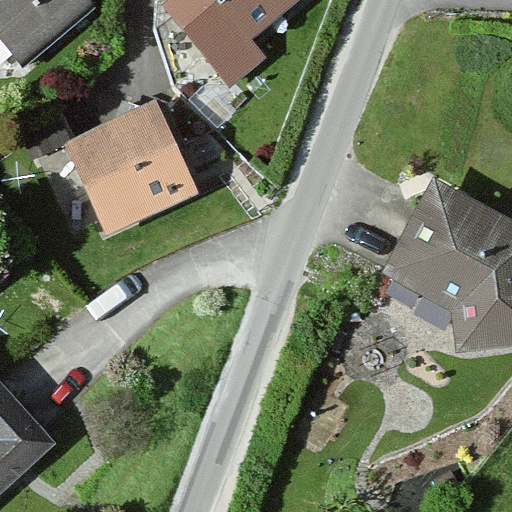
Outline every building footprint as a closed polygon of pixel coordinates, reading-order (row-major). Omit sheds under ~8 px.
[(0,0),(0,45),(22,71),(91,9),(82,0),(0,0)] [(186,0),(165,18),(229,95),(268,62),(256,48),(314,0),(186,0)] [(159,110),(66,151),(108,247),(201,206),(159,110)] [(511,226),(435,186),(383,283),(452,320),(458,366),(511,359),(511,226)] [(0,260),(0,289),(13,280),(0,260)] [(0,393),(0,494),(51,451),(0,393)]
